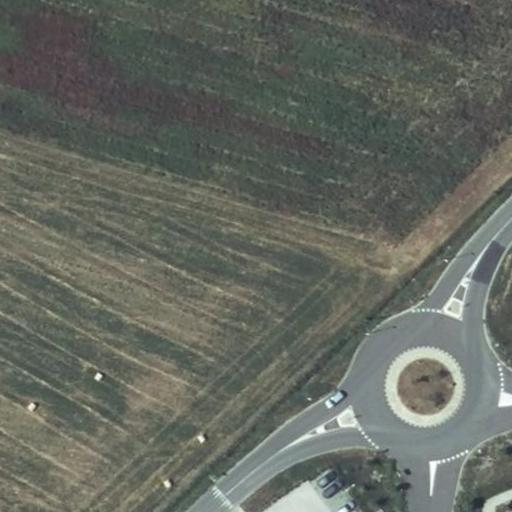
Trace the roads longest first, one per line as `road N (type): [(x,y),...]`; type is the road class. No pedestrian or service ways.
road 1 (secondary): [(397,433),(432,439),(463,425),(480,394),(472,353)]
road 2 (secondary): [(494,234),(409,329)]
road 3 (secondary): [(472,353),(479,270),(494,234)]
